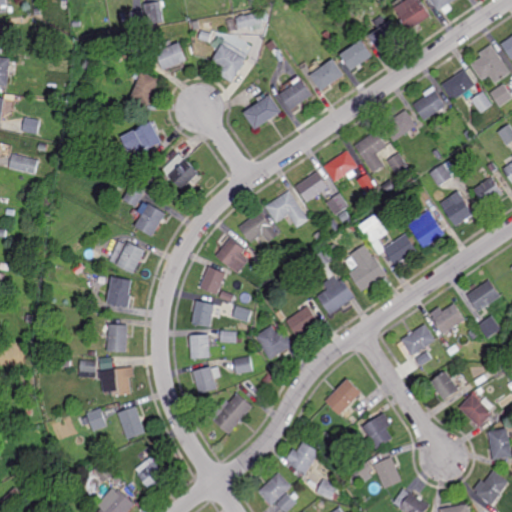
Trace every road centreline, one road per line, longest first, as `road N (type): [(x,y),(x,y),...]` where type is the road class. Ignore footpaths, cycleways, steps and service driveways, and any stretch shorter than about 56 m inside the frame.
road 1 (residential): [(236,511),(183,430),(163,371),(162,315),(177,263),(216,208),(250,178),(511,0)]
road 2 (residential): [(178,511),(267,443),(329,357),(511,229)]
road 3 (residential): [(363,332),(459,478)]
